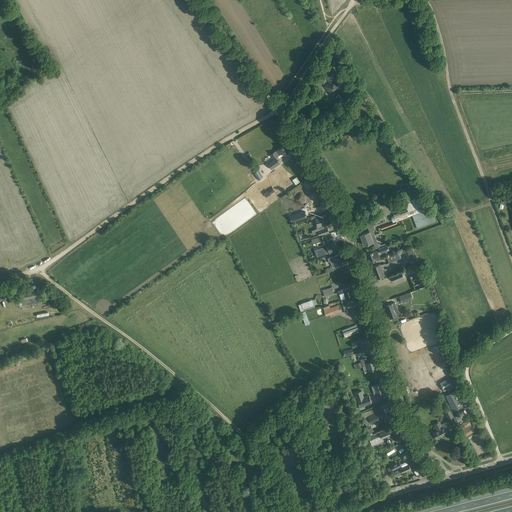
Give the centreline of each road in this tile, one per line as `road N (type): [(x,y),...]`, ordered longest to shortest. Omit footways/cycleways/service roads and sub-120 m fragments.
road 1 (unclassified): [(446,478),(408,423),(325,182),(201,0)]
road 2 (track): [(36,270),(278,106),(348,9)]
road 3 (track): [(290,511),(256,451),(182,382),(36,270)]
road 4 (track): [(511,257),(423,0)]
road 5 (track): [(499,456),(466,370),(511,330)]
road 6 (unclassified): [(446,478),(327,511)]
